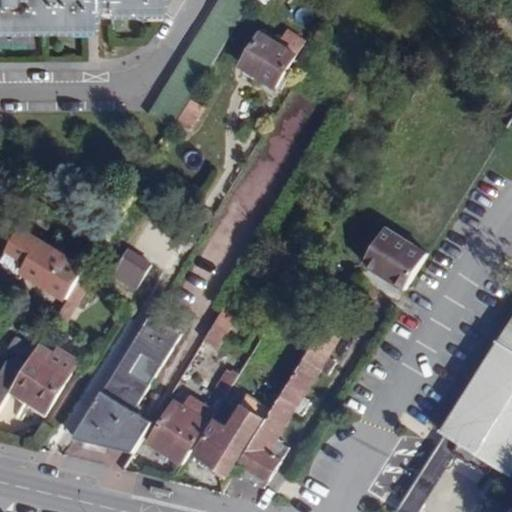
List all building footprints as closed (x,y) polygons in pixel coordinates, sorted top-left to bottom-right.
[(0,0),(0,30),(82,30),(82,9),(97,9),(97,14),(151,13),(151,0),(0,0)] [(218,0),(147,116),(172,131),(177,122),(190,101),(252,0),(218,0)] [(430,65),(437,54),(396,29),(389,40),(430,65)] [(275,88),(295,56),(262,35),(242,67),(275,88)] [(203,110),(190,101),(177,122),(190,130),(203,110)] [(505,167),(511,155),(511,146),(505,143),(494,160),(505,167)] [(16,225),(0,254),(0,268),(62,302),(85,261),(16,225)] [(364,263),(405,289),(427,254),(386,229),(364,263)] [(113,274),(135,289),(150,264),(127,250),(113,274)] [(222,312),(235,321),(259,281),(246,272),(222,312)] [(64,322),(88,284),(80,280),(57,317),(64,322)] [(222,312),(180,380),(186,384),(211,345),(218,349),(235,321),(222,312)] [(304,359),(329,319),(318,312),(293,353),(304,359)] [(152,315),(76,439),(117,450),(139,415),(134,411),(182,333),(152,315)] [(294,375),(310,385),(319,370),(327,376),(335,362),(327,357),(345,329),(329,319),(304,359),(294,375)] [(511,327),(445,435),(495,466),(511,476),(511,474),(511,327)] [(35,354),(38,348),(18,336),(9,350),(29,362),(35,353),(35,354)] [(19,379),(12,391),(45,411),(68,374),(35,354),(35,353),(29,362),(21,376),(19,379)] [(204,411),(213,417),(239,373),(230,368),(204,411)] [(11,370),(0,389),(0,392),(8,397),(19,379),(21,376),(11,370)] [(301,399),(310,385),(294,375),(231,476),(247,486),(250,481),(263,489),(288,449),(275,441),(294,411),(302,416),(310,404),(301,399)] [(148,443),(182,465),(208,423),(174,401),(148,443)] [(212,457),(207,466),(227,478),(262,421),(243,409),(230,429),(217,421),(200,449),(212,457)] [(117,450),(134,454),(153,424),(139,415),(117,450)] [(488,476),(495,466),(445,435),(397,511),(419,511),(454,456),(488,476)] [(195,457),(207,466),(212,457),(200,449),(195,457)]
